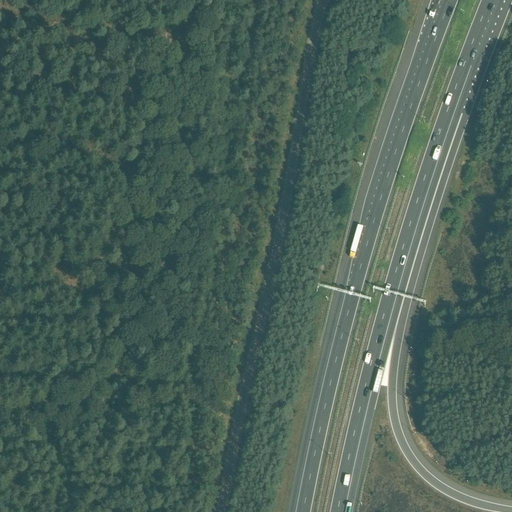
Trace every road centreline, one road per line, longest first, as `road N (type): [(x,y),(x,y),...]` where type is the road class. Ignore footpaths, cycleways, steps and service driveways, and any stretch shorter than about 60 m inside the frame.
road 1 (motorway): [(447,0),(373,208),(299,511)]
road 2 (tertiary): [(221,511),(320,0)]
road 3 (motorway): [(511,510),(473,502),(430,478),(404,446),(393,411),(395,358),(451,112)]
road 4 (motorway): [(340,511),(360,416),(451,112)]
road 5 (motorway): [(451,112),(495,0)]
